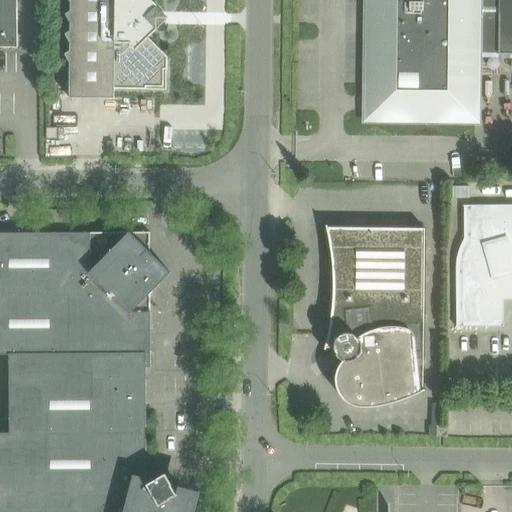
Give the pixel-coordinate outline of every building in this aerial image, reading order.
[(0,0),(0,47),(18,48),(17,0),(0,0)] [(68,0),(70,3),(70,11),(65,14),(70,23),(70,31),(65,34),(70,43),(70,52),(65,54),(70,63),(69,98),(114,99),(114,89),(166,90),(166,70),(167,70),(167,62),(167,58),(148,38),(168,19),(150,0),(68,0)] [(475,120),(476,54),(498,54),(498,55),(511,54),(511,0),(369,0),(368,118),(475,120)] [(58,128),(46,128),(46,139),(58,139),(58,128)] [(470,207),(470,240),(469,243),(467,246),(466,249),(465,252),(464,255),(463,258),(463,261),(462,264),(462,269),(463,326),(456,326),(456,327),(503,327),(503,300),(511,300),(511,205),(463,206),(463,207),(470,207)] [(48,210),(48,228),(70,228),(69,210),(48,210)] [(341,360),(343,361),(341,363),(339,366),(337,369),(336,373),(335,376),(335,377),(335,379),(335,381),(335,383),(336,387),(337,390),(338,393),(340,396),(342,398),(345,401),(348,403),(351,405),(353,406),(355,407),(357,407),(364,407),(369,407),(374,406),(379,406),(385,405),(389,404),(396,402),(401,400),(406,399),(410,397),(415,395),(420,393),(424,390),(422,390),(424,294),(425,229),(407,229),(405,218),(383,222),(384,228),(366,228),(364,218),(342,221),(343,228),(327,228),(327,226),(326,226),(328,235),(330,244),(331,252),(332,260),(333,271),(333,283),(333,294),(332,304),(331,316),(329,329),(327,339),(324,349),(325,349),(326,348),(333,348),(334,350),(332,352),(333,354),(333,355),(334,356),(335,357),(336,359),(338,361),(341,360)] [(9,353),(61,353),(151,353),(150,294),(171,273),(129,232),(0,233),(0,354),(9,355),(9,353)] [(9,355),(10,433),(146,433),(145,367),(151,367),(151,353),(61,353),(9,353),(9,355)] [(447,426),(439,425),(436,425),(436,437),(447,437),(447,426)] [(146,433),(10,433),(0,433),(0,511),(185,511),(189,498),(178,495),(165,474),(147,485),(146,433)]
